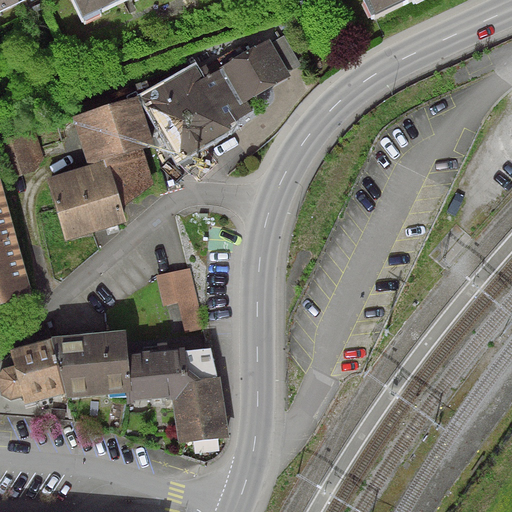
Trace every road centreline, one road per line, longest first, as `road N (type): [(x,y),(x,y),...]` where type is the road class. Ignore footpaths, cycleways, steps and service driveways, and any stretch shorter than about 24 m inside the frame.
road 1 (residential): [(270,201),(182,195),(0,353)]
road 2 (secondary): [(270,201),(297,150),(346,95),(394,62),(511,8)]
road 3 (secondary): [(236,511),(257,437),(258,270),(270,201)]
road 4 (residential): [(214,511),(100,467),(0,456)]
